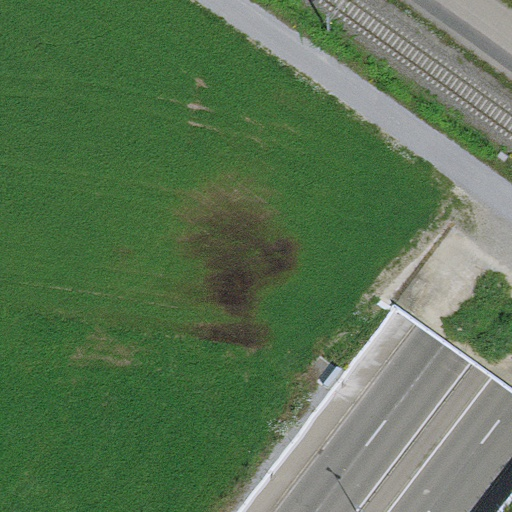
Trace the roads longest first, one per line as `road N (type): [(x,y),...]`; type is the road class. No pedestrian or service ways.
road 1 (track): [(511,199),(216,0)]
road 2 (secondary): [(511,256),(314,511)]
road 3 (secondary): [(424,511),(511,397)]
